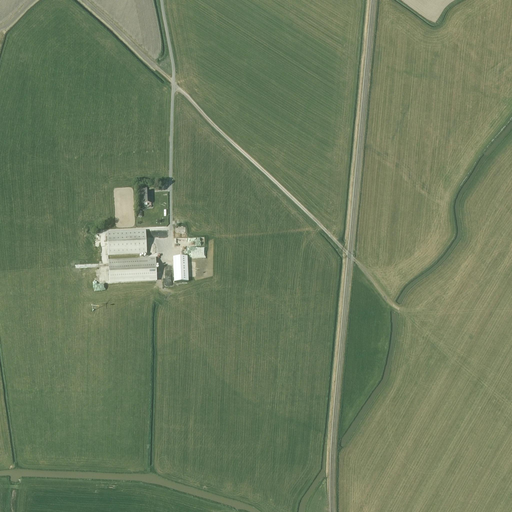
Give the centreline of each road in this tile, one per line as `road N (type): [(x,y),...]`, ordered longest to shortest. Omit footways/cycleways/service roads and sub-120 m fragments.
road 1 (track): [(172,82),(394,305)]
road 2 (track): [(172,82),(82,0)]
